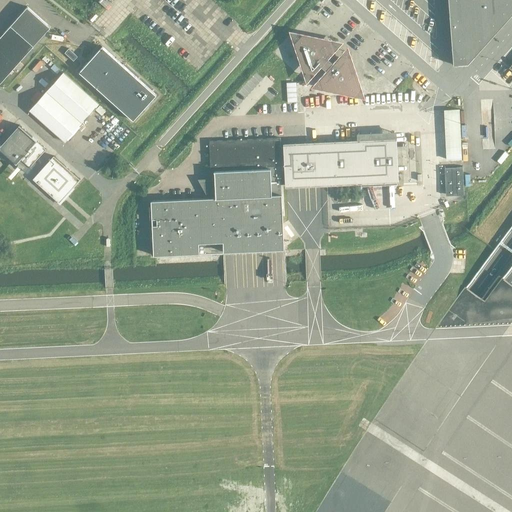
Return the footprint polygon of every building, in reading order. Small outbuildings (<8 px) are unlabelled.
[(468,64),(511,14),(511,0),(448,0),(453,65),(468,64)] [(0,38),(0,83),(50,28),(27,8),(0,38)] [(304,68),(315,70),(320,65),(328,72),(323,78),(326,88),(351,93),(358,85),(350,61),(340,59),(335,64),(333,62),(327,57),(332,51),(328,41),(303,36),(296,44),(304,68)] [(102,47),(80,72),(134,120),(157,95),(102,47)] [(65,142),(99,104),(63,72),(29,110),(65,142)] [(289,100),(298,100),(297,81),(289,82),(289,100)] [(445,110),(447,159),(462,159),(459,110),(445,110)] [(24,165),(42,144),(21,126),(3,147),(24,165)] [(397,138),(359,140),(335,141),(306,142),(305,136),(209,141),(211,169),(215,169),(236,168),(241,168),(284,166),(285,169),(285,184),(285,187),(287,187),(336,185),(361,184),(361,186),(362,186),(397,184),(397,182),(399,182),(397,138)] [(58,197),(76,176),(55,158),(37,179),(58,197)] [(446,166),(447,193),(465,193),(464,165),(446,166)] [(282,184),(285,184),(285,169),(284,166),(241,168),(236,168),(215,169),(215,182),(208,183),(208,188),(215,187),(216,198),(151,201),(154,255),(200,253),(199,243),(223,242),(224,252),(284,249),(282,184)]
